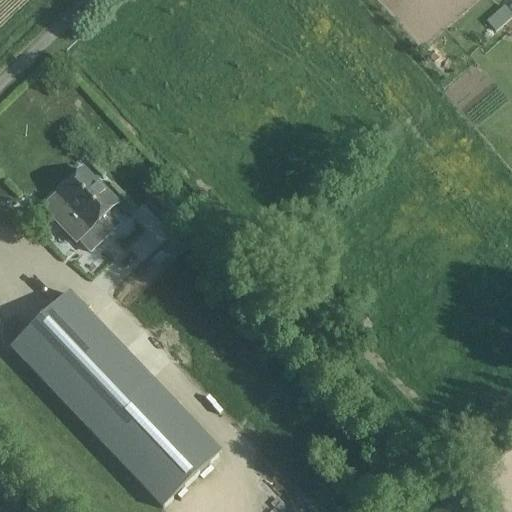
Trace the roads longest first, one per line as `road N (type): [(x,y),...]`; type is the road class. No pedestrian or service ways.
road 1 (track): [(221,511),(236,448),(76,277),(0,256)]
road 2 (unclassified): [(0,87),(91,0)]
